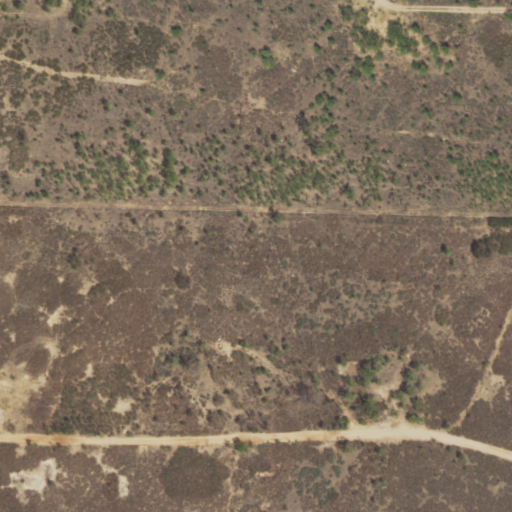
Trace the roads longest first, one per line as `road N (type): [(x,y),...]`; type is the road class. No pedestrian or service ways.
road 1 (track): [(0,435),(511,442)]
road 2 (track): [(393,0),(511,20)]
